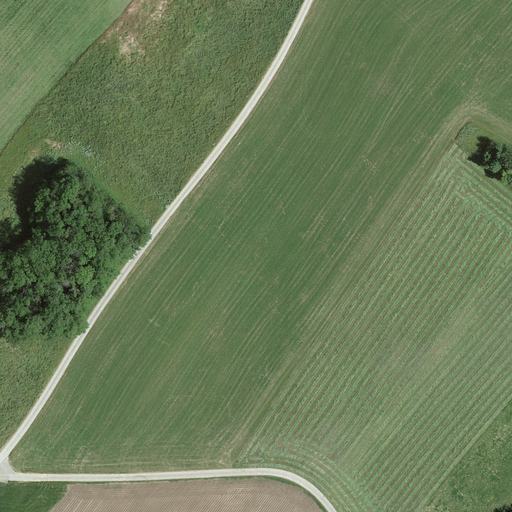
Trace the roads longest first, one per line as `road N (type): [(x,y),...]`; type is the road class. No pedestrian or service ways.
road 1 (track): [(1,477),(6,452),(120,281),(267,82),(307,0)]
road 2 (track): [(0,477),(279,473),(307,484),(332,511)]
